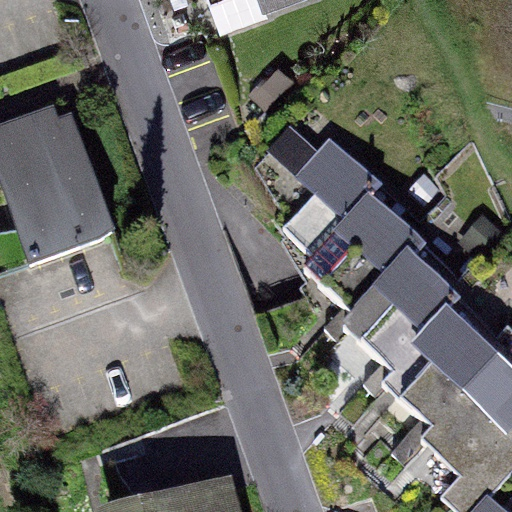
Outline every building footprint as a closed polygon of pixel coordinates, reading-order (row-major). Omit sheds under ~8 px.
[(212,0),(221,24),(285,0),(212,0)] [(111,229),(64,110),(0,135),(0,166),(36,258),(111,229)] [(319,149),(294,126),(270,152),(311,189),(282,220),(315,250),(301,265),(320,282),(350,250),(374,272),(402,241),(423,218),(332,136),(319,149)] [(428,339),(458,307),(465,299),(402,241),(374,272),(337,312),(385,356),(414,325),(428,339)] [(426,430),(502,347),(458,307),(428,339),(381,390),(426,430)] [(511,356),(502,347),(426,430),(415,442),(453,476),(436,494),(455,511),(457,511),(511,452),(511,356)] [(233,511),(226,485),(126,511),(233,511)]
